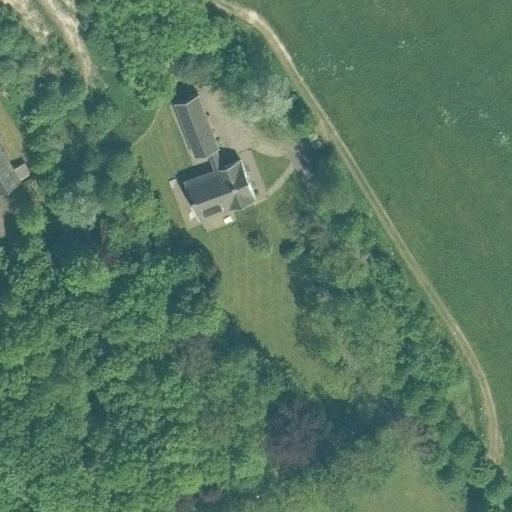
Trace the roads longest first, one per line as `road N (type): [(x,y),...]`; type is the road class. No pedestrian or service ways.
road 1 (track): [(502,511),(444,442),(396,416),(377,418),(259,484),(220,488),(190,477),(24,251)]
road 2 (track): [(506,511),(489,390),(458,336),(276,39),(253,11),(212,0)]
road 3 (track): [(377,418),(339,393),(327,365),(319,220),(294,136)]
